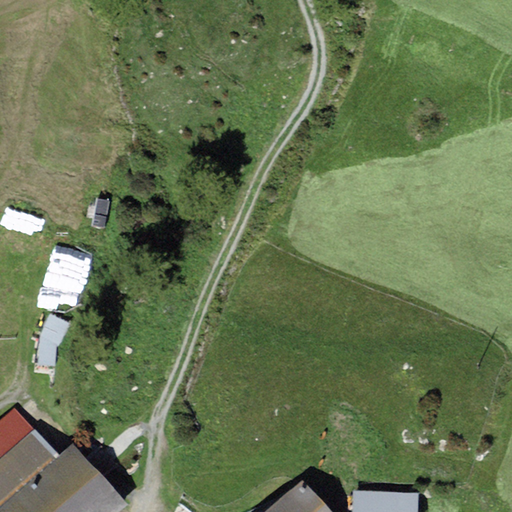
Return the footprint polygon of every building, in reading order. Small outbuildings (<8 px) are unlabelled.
[(0,455),(1,457),(33,429),(14,408),(0,420),(0,455)] [(0,506),(57,457),(33,429),(1,457),(0,457),(0,506)] [(0,506),(0,511),(114,511),(125,502),(73,443),(57,457),(0,506)] [(333,511),(300,476),(260,511),(333,511)] [(419,511),(420,491),(354,490),(353,511),(419,511)]
